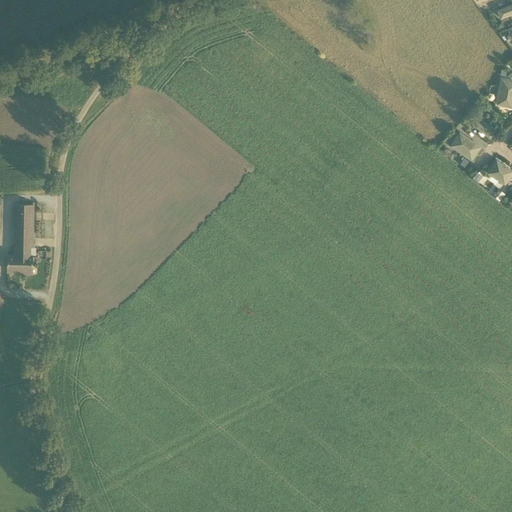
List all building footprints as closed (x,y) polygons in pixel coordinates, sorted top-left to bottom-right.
[(501,19),(511,14),(511,5),(498,11),(501,19)] [(504,26),(502,20),(495,23),(498,29),(504,26)] [(503,35),(507,40),(511,36),(511,35),(509,31),(503,35)] [(511,82),(503,81),(497,105),(508,107),(509,108),(511,109),(511,108),(511,82)] [(476,111),(480,115),(484,110),(480,106),(476,111)] [(489,138),(495,131),(475,115),(470,122),(489,138)] [(471,160),(480,147),(460,133),(451,146),(471,160)] [(441,150),(446,154),(450,149),(444,145),(441,150)] [(505,184),(511,172),(511,171),(497,161),(491,170),(490,171),(488,173),(488,174),(491,176),(492,176),(505,184)] [(493,192),(498,196),(502,191),(497,187),(493,192)] [(19,272),(19,274),(32,274),(32,256),(30,256),(30,248),(33,248),(33,238),(15,238),(14,256),(8,255),(7,272),(19,272)]
